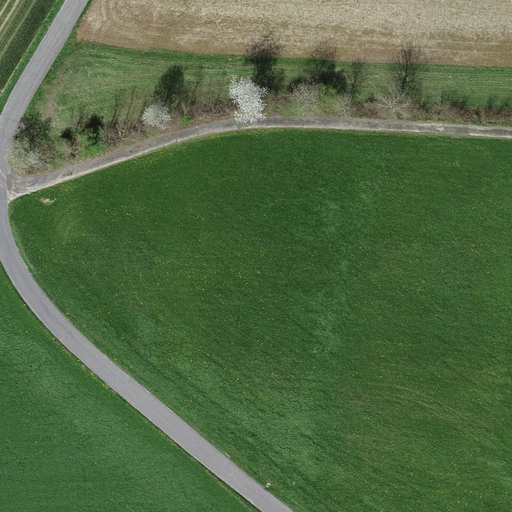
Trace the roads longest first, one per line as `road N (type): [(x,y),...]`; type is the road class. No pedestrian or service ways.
road 1 (track): [(0,193),(197,131),(301,122),(511,130)]
road 2 (residential): [(0,231),(37,296),(90,356),(281,511)]
road 3 (residential): [(68,0),(18,83),(0,171)]
